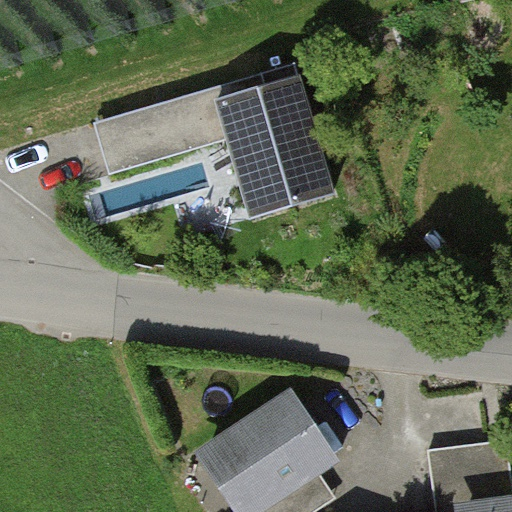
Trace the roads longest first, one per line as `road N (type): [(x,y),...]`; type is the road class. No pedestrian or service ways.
road 1 (unclassified): [(0,290),(511,342)]
road 2 (track): [(89,300),(22,216),(0,201)]
